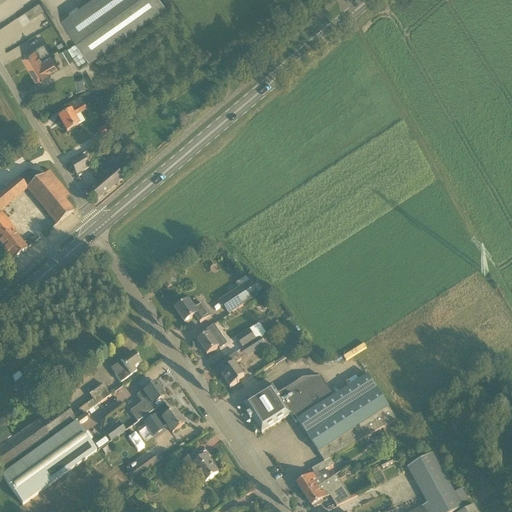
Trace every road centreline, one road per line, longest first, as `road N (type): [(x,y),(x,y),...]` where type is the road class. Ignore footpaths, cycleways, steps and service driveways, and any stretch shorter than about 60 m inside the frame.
road 1 (primary): [(94,232),(369,0)]
road 2 (unclassified): [(283,511),(94,232)]
road 3 (unclassified): [(94,232),(0,67)]
road 4 (unknown): [(215,415),(298,368),(359,368)]
road 5 (primary): [(0,312),(94,232)]
